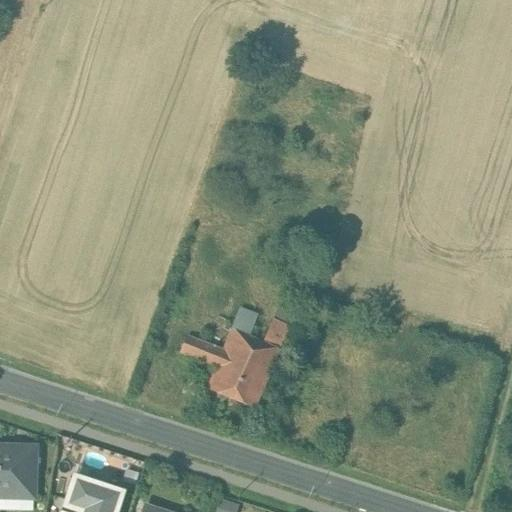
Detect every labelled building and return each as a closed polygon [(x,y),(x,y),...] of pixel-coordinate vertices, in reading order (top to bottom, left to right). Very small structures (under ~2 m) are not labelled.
[(285,297),(280,307),(300,317),(305,307),(285,297)] [(275,318),(290,326),(294,328),(300,317),(280,307),(275,318)] [(240,312),(232,330),(249,337),(256,319),(240,312)] [(273,333),(285,338),(290,326),(275,318),(263,343),(268,345),(273,333)] [(215,368),(215,370),(237,380),(241,371),(265,382),(279,350),(268,345),(263,343),(249,337),(232,330),(224,351),(187,336),(180,353),(215,368)] [(268,345),(279,350),(285,338),(273,333),(268,345)] [(265,382),(241,371),(237,380),(215,370),(208,389),(253,408),(265,382)] [(0,447),(0,496),(32,497),(33,448),(0,447)] [(116,511),(122,493),(73,476),(62,511),(65,511),(116,511)]
